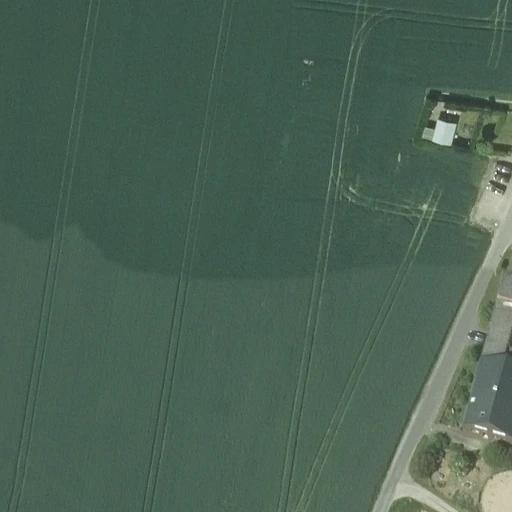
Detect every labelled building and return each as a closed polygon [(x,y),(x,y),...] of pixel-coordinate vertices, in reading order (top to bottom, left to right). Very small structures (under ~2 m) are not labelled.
[(434,113),(432,123),(421,121),(419,133),(450,138),(453,116),(434,113)] [(511,271),(508,270),(497,309),(511,312),(511,271)] [(510,341),(511,334),(511,312),(497,309),(496,308),(490,335),(510,341)] [(490,335),(486,350),(506,355),(510,341),(490,335)] [(511,358),(505,357),(506,355),(486,350),(481,367),(511,376),(511,358)] [(463,435),(511,448),(511,376),(481,367),(463,435)]
